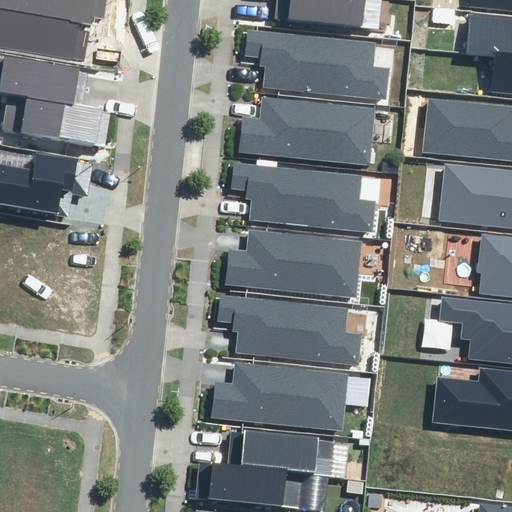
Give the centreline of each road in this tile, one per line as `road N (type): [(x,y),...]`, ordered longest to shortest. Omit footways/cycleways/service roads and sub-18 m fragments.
road 1 (residential): [(137,388),(175,0)]
road 2 (residential): [(0,364),(137,388)]
road 3 (residential): [(126,511),(137,388)]
